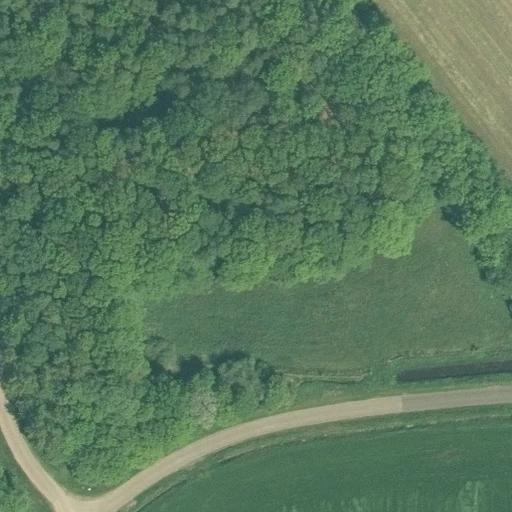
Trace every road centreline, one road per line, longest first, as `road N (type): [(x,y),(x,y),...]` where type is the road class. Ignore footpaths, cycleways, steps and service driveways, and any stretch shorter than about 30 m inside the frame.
road 1 (unclassified): [(103,511),(207,445),(266,424),(511,395)]
road 2 (unclassified): [(71,511),(25,458),(0,399)]
